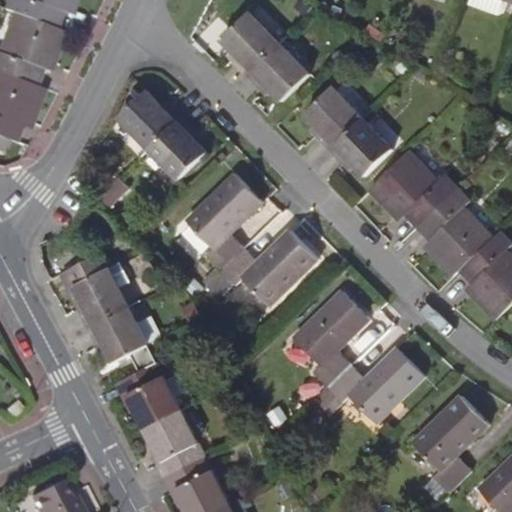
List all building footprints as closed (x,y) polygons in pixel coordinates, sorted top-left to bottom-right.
[(75,0),(10,0),(6,11),(15,14),(54,28),(62,7),(72,10),(75,0)] [(511,1),(511,0),(471,0),(470,5),(500,16),(507,13),(511,1)] [(250,74),(283,43),(253,12),(225,39),(240,54),(235,59),(250,74)] [(54,28),(15,14),(0,53),(0,73),(33,86),(41,63),(51,67),(64,32),(54,28)] [(283,43),(250,74),(265,89),(269,84),(284,99),(312,73),(283,43)] [(33,86),(0,73),(0,139),(12,144),(20,122),(30,125),(43,89),(33,86)] [(333,150),(365,119),(336,88),(308,115),(322,130),(318,134),(333,150)] [(149,152),(182,120),(167,105),(162,109),(147,94),(120,122),(149,152)] [(365,119),(333,150),(347,165),(352,160),(366,176),(394,149),(365,119)] [(182,120),(149,152),(179,182),(206,154),(192,139),(196,134),(182,120)] [(410,153),(372,190),(396,217),(405,208),(422,225),(458,190),(445,176),(439,182),(410,153)] [(225,269),(248,247),(233,232),(264,202),(237,175),(191,221),(216,248),(210,254),(225,269)] [(464,269),(494,240),(464,209),(470,202),(458,190),(422,225),(437,241),(429,250),(456,277),(464,269)] [(248,247),(225,269),(239,284),(246,278),(272,305),(319,258),(293,232),(261,261),(248,247)] [(494,240),(464,269),(479,284),(471,292),(498,320),(511,306),(511,258),(506,252),(511,245),(501,234),(494,240)] [(89,329),(129,307),(119,290),(130,283),(118,262),(108,268),(102,258),(62,279),(68,291),(74,288),(83,306),(78,309),(89,329)] [(332,387),(354,365),(339,351),(370,319),(344,292),(297,339),(324,366),(317,372),(332,387)] [(132,356),(150,346),(129,307),(89,329),(100,349),(105,346),(115,365),(132,356)] [(141,373),(159,363),(150,346),(132,356),(141,373)] [(354,365),(332,387),(346,401),(352,395),(379,421),(425,375),(399,349),(368,379),(354,365)] [(159,363),(141,373),(118,386),(126,399),(129,396),(147,429),(184,410),(159,363)] [(441,502),(473,471),(458,456),(488,426),(462,400),(416,445),(443,472),(427,487),(441,502)] [(184,410),(147,429),(165,462),(160,464),(168,477),(209,456),(184,410)] [(191,511),(215,511),(234,502),(209,456),(168,477),(175,491),(179,489),(191,511)] [(511,511),(511,461),(481,491),(500,511),(511,511)] [(64,504),(69,502),(70,501),(62,483),(56,486),(64,504)] [(64,504),(56,486),(33,497),(40,511),(73,511),(69,502),(64,504)] [(69,502),(73,511),(82,511),(75,499),(70,501),(69,502)] [(239,511),(234,502),(215,511),(239,511)]
